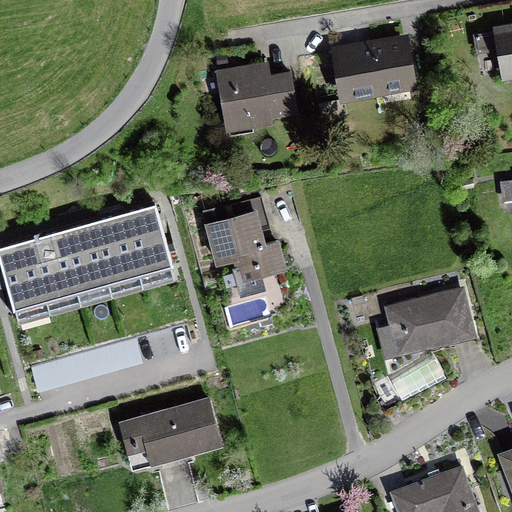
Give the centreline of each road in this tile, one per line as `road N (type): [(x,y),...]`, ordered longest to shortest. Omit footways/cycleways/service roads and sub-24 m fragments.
road 1 (residential): [(511,374),(361,465),(225,511)]
road 2 (residential): [(172,0),(156,54),(119,114),(69,153),(0,180)]
road 3 (residential): [(248,41),(478,0)]
